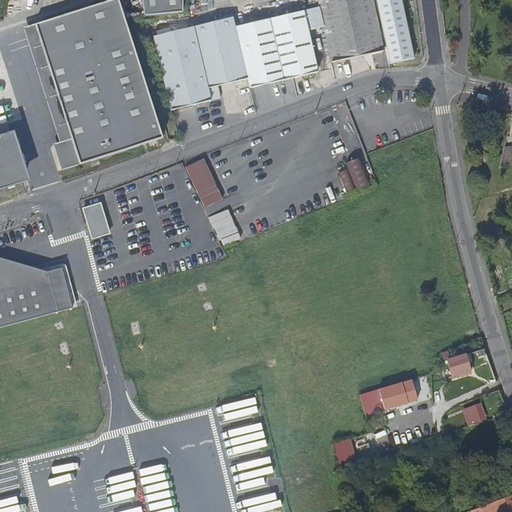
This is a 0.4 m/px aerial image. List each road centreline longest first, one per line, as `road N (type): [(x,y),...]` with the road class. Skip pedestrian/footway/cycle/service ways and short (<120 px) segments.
road 1 (residential): [(55,196),(367,82),(437,77)]
road 2 (residential): [(437,77),(474,270),(511,381)]
road 3 (residential): [(55,196),(126,425)]
road 4 (residential): [(3,14),(55,196)]
road 5 (unknown): [(509,373),(391,424)]
